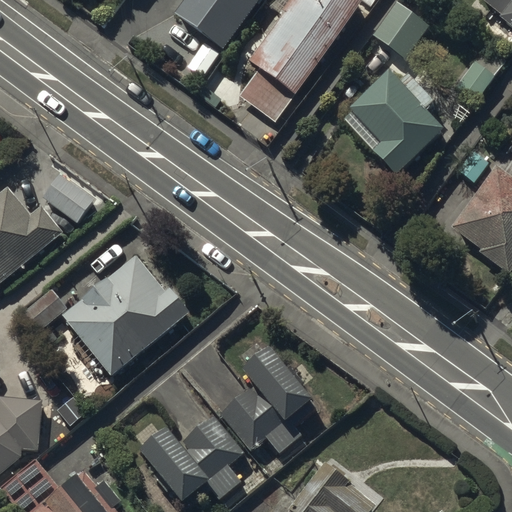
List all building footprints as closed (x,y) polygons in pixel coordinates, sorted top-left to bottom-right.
[(185,0),(173,16),(222,53),(261,0),(185,0)] [(276,124),(360,4),(354,0),(293,0),(248,65),(259,73),(241,99),(276,124)] [(511,0),(477,0),(502,18),(497,24),(511,34),(511,0)] [(432,29),(397,5),(373,39),(408,64),(432,29)] [(489,45),(456,90),(477,106),(511,62),(489,45)] [(400,84),(390,73),(350,112),(352,114),(343,123),(396,178),(444,131),(426,113),(435,104),(408,76),(400,84)] [(472,153),(458,172),(475,185),(489,166),(472,153)] [(509,279),(511,274),(511,177),(497,166),(451,232),(480,253),(477,256),(509,279)] [(61,175),(42,199),(77,226),(96,201),(61,175)] [(0,287),(63,235),(40,208),(31,216),(8,188),(0,194),(0,287)] [(191,316),(140,255),(62,319),(77,338),(70,344),(97,376),(103,371),(111,382),(137,360),(147,372),(168,355),(158,343),(191,316)] [(69,311),(52,291),(22,317),(38,337),(69,311)] [(253,387),(219,415),(251,454),(267,441),(280,457),(303,437),(297,429),(318,411),(312,404),(314,403),(270,349),(241,373),(253,387)] [(0,477),(22,460),(22,452),(39,452),(39,399),(0,399),(0,477)] [(139,454),(187,511),(188,511),(212,493),(219,502),(241,484),(229,469),(245,456),(214,418),(185,443),(191,450),(186,454),(167,430),(139,454)] [(37,462),(0,491),(16,511),(116,511),(122,506),(104,483),(97,488),(85,473),(61,492),(37,462)] [(373,511),(376,509),(346,485),(349,480),(328,463),(289,511),(373,511)]
